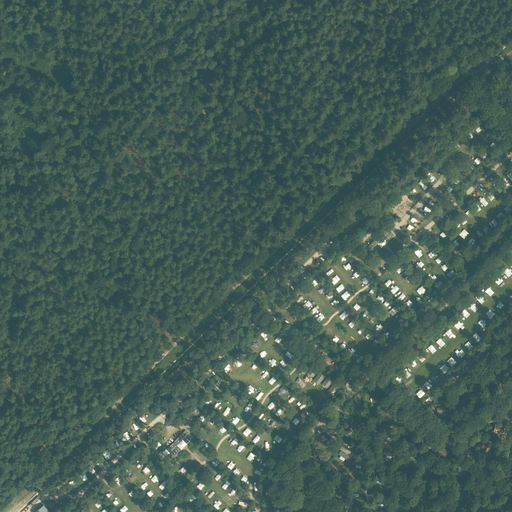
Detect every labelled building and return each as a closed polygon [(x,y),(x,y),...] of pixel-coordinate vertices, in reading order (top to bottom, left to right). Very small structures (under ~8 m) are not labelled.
[(387,228),(367,247),(374,254),(394,235),(387,228)] [(306,361),(301,367),(306,371),(311,365),(306,361)] [(314,364),(309,371),(315,375),(319,368),(314,364)] [(320,372),(315,378),(320,382),(325,376),(320,372)] [(329,375),(324,381),(329,385),(334,379),(329,375)] [(335,383),(330,389),(335,393),(340,387),(335,383)] [(353,410),(361,409),(360,402),(357,402),(357,399),(352,400),(353,410)] [(442,412),(446,411),(445,407),(437,408),(438,415),(442,414),(442,412)] [(349,427),(351,426),(349,423),(342,428),(345,434),(351,431),(349,427)] [(408,427),(405,427),(404,431),(411,433),(413,424),(409,423),(408,427)] [(505,425),(495,424),(494,431),(503,433),(505,425)] [(375,432),(377,432),(376,425),(367,426),(368,432),(370,432),(371,435),(375,434),(375,432)] [(466,437),(469,433),(471,434),(474,431),(472,430),(472,429),(468,426),(464,431),(462,429),(460,432),(466,437)] [(193,437),(186,430),(168,448),(175,455),(193,437)] [(491,444),(485,442),(482,450),(488,452),(491,444)] [(39,445),(35,452),(40,455),(44,448),(45,445),(42,443),(41,446),(39,445)] [(448,451),(441,447),(436,456),(438,457),(441,453),(445,456),(448,451)] [(341,450),(339,454),(348,460),(350,456),(341,450)] [(410,459),(403,456),(398,465),(405,468),(410,459)] [(507,467),(501,470),(504,478),(511,476),(509,471),(510,471),(509,467),(507,468),(507,467)] [(472,469),(470,472),(478,479),(481,476),(472,469)] [(340,489),(336,484),(337,483),(335,481),(330,485),(335,492),(340,489)] [(465,495),(466,502),(471,501),(470,490),(459,492),(459,496),(465,495)]
